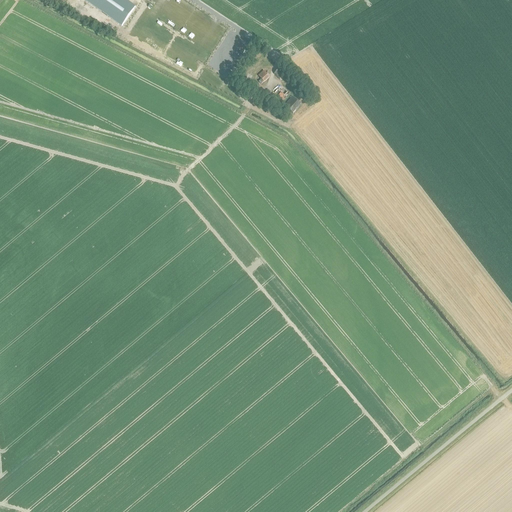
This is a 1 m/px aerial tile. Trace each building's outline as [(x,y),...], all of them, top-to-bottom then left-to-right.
[(85,0),(85,1),(122,27),(136,7),(125,0),(85,0)] [(280,80),(285,76),(290,81),(293,77),(282,67),(274,74),(280,80)] [(259,82),(261,85),(269,77),(264,71),(258,76),(261,79),(261,80),(259,82)] [(275,93),(281,100),(283,102),(290,95),(287,93),(288,92),(281,86),(275,93)] [(283,107),(292,115),(301,105),(292,97),(283,107)]
